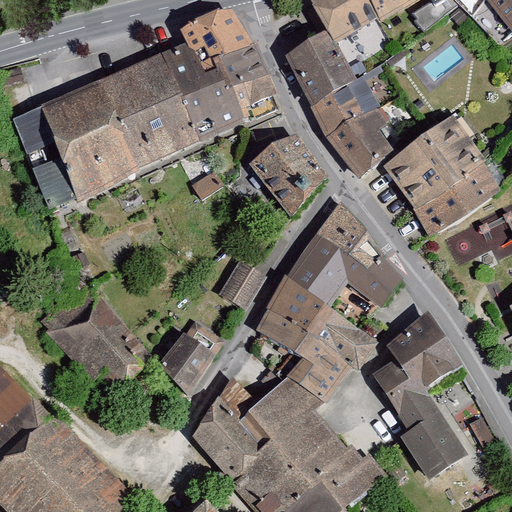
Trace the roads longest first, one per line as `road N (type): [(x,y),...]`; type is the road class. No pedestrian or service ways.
road 1 (residential): [(329,180),(158,468)]
road 2 (residential): [(511,449),(429,314),(329,180)]
road 3 (track): [(68,209),(286,106)]
road 4 (tertiary): [(194,0),(0,46)]
road 5 (residential): [(329,180),(286,106),(253,0)]
